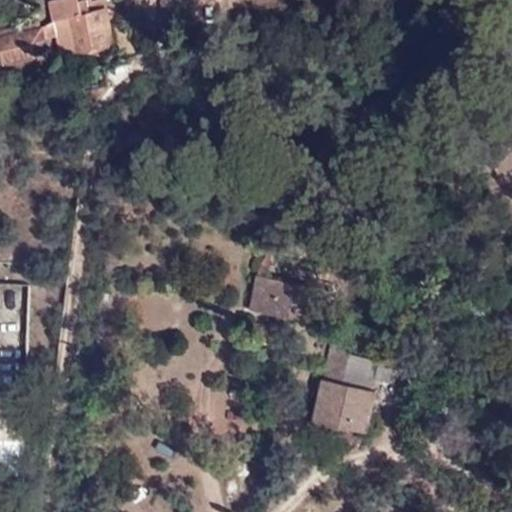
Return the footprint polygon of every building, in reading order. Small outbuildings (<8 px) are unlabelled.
[(63,55),(116,43),(108,9),(92,12),(89,0),(83,0),(81,1),(80,0),(53,0),(50,1),(55,21),(51,23),(53,41),(55,41),(53,36),(58,35),(63,55)] [(161,0),(158,28),(177,30),(180,0),(161,0)] [(0,58),(7,62),(35,55),(46,43),(53,41),(51,23),(42,27),(41,21),(0,30),(0,58)] [(110,82),(105,64),(79,72),(84,91),(110,82)] [(265,255),(257,273),(271,277),(279,259),(265,255)] [(257,273),(249,306),(250,306),(266,309),(309,318),(310,316),(317,288),(271,277),(257,273)] [(400,354),(401,352),(405,338),(354,326),(350,342),(384,350),(400,354)] [(340,384),(350,342),(333,338),(323,380),(340,384)] [(340,384),(375,392),(378,379),(395,383),(398,368),(400,354),(384,350),(382,361),(347,354),(340,384)] [(398,368),(417,371),(429,374),(432,360),(401,352),(400,354),(398,368)] [(375,392),(340,384),(323,380),(321,379),(313,419),(366,430),(375,392)] [(0,390),(0,473),(24,475),(26,392),(0,390)]
